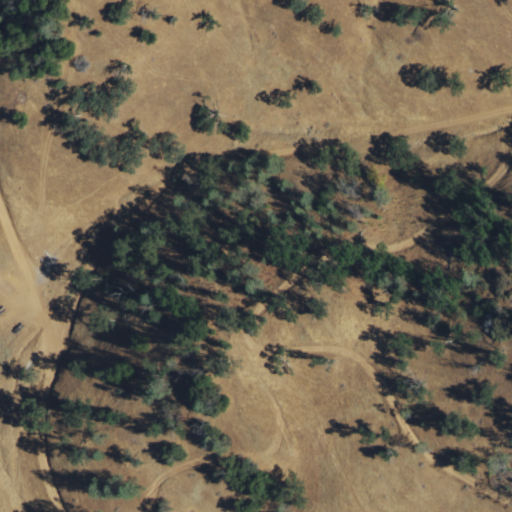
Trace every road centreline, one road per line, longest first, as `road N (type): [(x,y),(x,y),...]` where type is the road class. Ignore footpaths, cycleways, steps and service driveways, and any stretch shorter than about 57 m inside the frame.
road 1 (residential): [(511,12),(345,37),(270,85),(42,324)]
road 2 (residential): [(100,511),(42,324),(0,221)]
